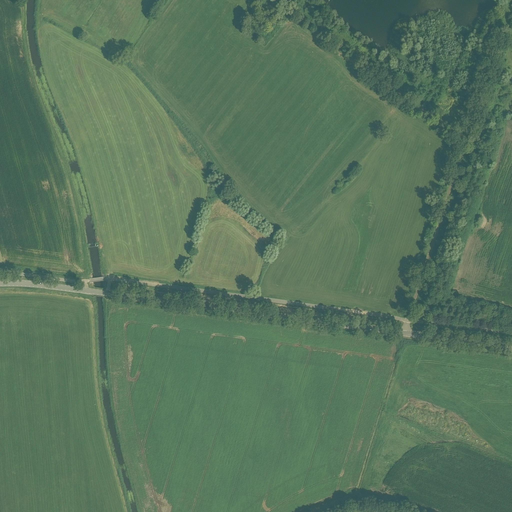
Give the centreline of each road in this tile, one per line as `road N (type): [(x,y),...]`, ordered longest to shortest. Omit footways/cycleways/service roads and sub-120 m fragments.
road 1 (secondary): [(511,348),(0,283)]
road 2 (track): [(127,511),(99,394),(85,281)]
